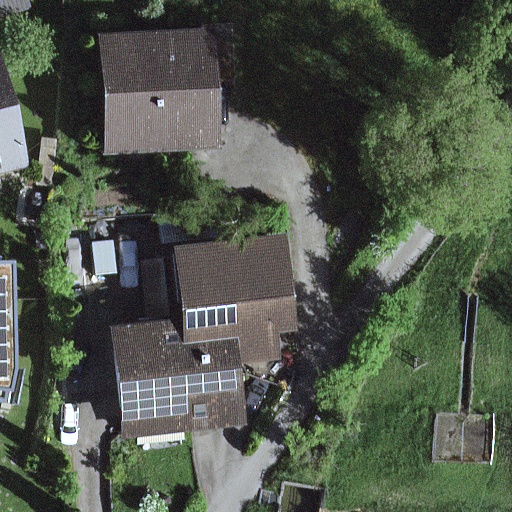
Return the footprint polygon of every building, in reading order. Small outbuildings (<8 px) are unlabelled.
[(39,0),(0,0),(0,10),(40,1),(39,0)] [(224,144),(216,25),(99,33),(107,152),(224,144)] [(0,201),(11,199),(4,168),(27,163),(0,43),(0,42),(0,201)] [(251,418),(246,360),(286,356),(283,328),(303,326),(293,228),(165,241),(173,319),(112,325),(123,430),(251,418)] [(14,257),(0,257),(0,397),(8,398),(17,364),(14,257)]
